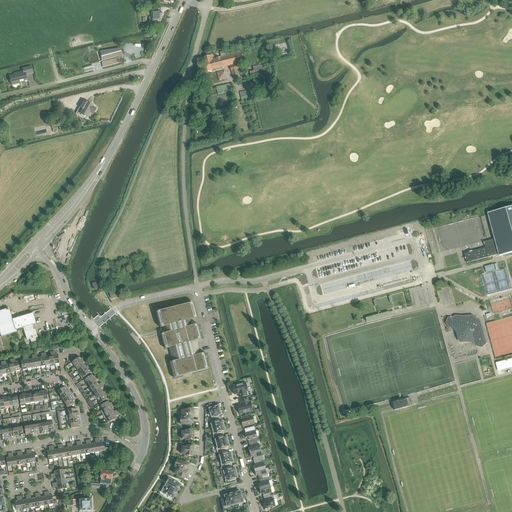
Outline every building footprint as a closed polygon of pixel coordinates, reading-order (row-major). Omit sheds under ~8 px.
[(161,15),(162,14),(162,13),(160,12),(160,11),(156,12),(151,12),(152,18),(149,18),(149,22),(152,22),(161,21),(160,16),(161,16),(161,15)] [(120,49),(101,52),(103,61),(103,62),(103,67),(121,62),(120,58),(122,58),(120,49)] [(242,52),(226,56),(225,51),(220,52),(221,58),(212,60),(211,56),(204,58),(207,71),(244,62),(242,52)] [(239,76),(237,70),(241,69),(241,68),(240,68),(239,65),(230,67),(234,79),(239,77),(239,76)] [(253,71),(250,72),(250,75),(250,76),(266,73),(265,65),(253,67),(253,71)] [(14,76),(10,77),(10,80),(10,82),(11,84),(12,85),(19,84),(20,86),(25,85),(24,81),(27,80),(26,76),(33,74),(31,67),(22,69),(23,72),(14,74),(14,76)] [(217,72),(220,81),(228,78),(226,70),(217,72)] [(228,85),(216,87),(218,95),(229,93),(228,90),(229,89),(228,85)] [(256,89),(239,93),(242,102),(258,97),(256,89)] [(84,101),(80,108),(83,110),(80,114),(86,118),(90,112),(93,115),(96,109),(93,107),(93,106),(87,103),(84,101)] [(484,245),(485,248),(488,257),(499,254),(499,256),(511,252),(511,206),(487,213),(489,218),(490,223),(491,227),(493,232),(494,237),(494,239),(483,242),(484,245)] [(467,263),(488,257),(485,248),(472,251),(469,252),(464,253),(465,258),(465,259),(467,263)] [(486,273),(495,270),(493,264),(485,267),(486,273)] [(163,327),(166,326),(166,328),(165,328),(166,331),(167,331),(167,332),(162,334),(165,349),(169,348),(173,362),(169,363),(173,377),(210,368),(206,353),(200,355),(196,341),(201,339),(197,324),(192,326),(191,325),(193,324),(192,322),(192,321),(190,321),(190,320),(193,319),(194,319),(196,318),(192,304),(190,304),(174,308),(158,313),(156,313),(160,328),(162,327),(163,327)] [(31,343),(38,340),(36,332),(34,332),(32,325),(36,324),(33,313),(12,320),(9,308),(0,310),(0,334),(1,337),(16,332),(16,330),(23,328),(27,340),(30,339),(31,343)] [(365,319),(367,325),(391,318),(389,312),(365,319)] [(449,328),(450,328),(455,328),(459,339),(463,342),(475,342),(476,346),(482,348),(483,347),(487,343),(481,321),(472,315),(463,316),(458,315),(457,318),(455,318),(453,318),(448,317),(446,322),(446,324),(449,328)] [(72,363),(75,367),(85,359),(83,357),(81,359),(79,358),(72,363)] [(15,372),(20,370),(18,362),(16,362),(15,359),(12,360),(15,372)] [(86,361),(85,359),(75,367),(78,370),(85,365),(84,363),(86,361)] [(86,367),(85,365),(78,370),(80,374),(90,367),(89,365),(86,367)] [(92,369),(90,367),(80,374),(83,378),(91,373),(89,371),(92,369)] [(85,380),(87,384),(98,377),(96,375),(93,377),(92,375),(85,380)] [(99,380),(98,377),(87,384),(90,388),(97,383),(96,381),(99,380)] [(98,384),(97,383),(90,388),(92,392),(103,385),(102,383),(98,385),(98,384)] [(245,383),(232,386),(234,395),(238,394),(239,397),(247,395),(246,392),(248,391),(245,383)] [(104,387),(103,385),(92,392),(95,396),(102,391),(101,389),(104,387)] [(57,392),(60,396),(68,390),(67,389),(66,389),(65,387),(57,392)] [(70,393),(68,390),(60,396),(62,400),(70,395),(69,393),(70,393)] [(103,393),(102,391),(95,396),(97,400),(108,393),(106,391),(103,393)] [(109,395),(108,393),(97,400),(100,404),(107,399),(106,397),(109,395)] [(71,397),(70,395),(62,400),(65,404),(73,399),(72,397),(71,397)] [(410,398),(393,403),(395,411),(412,406),(410,398)] [(75,401),(73,399),(65,404),(67,408),(71,406),(71,407),(76,407),(74,404),(75,403),(74,401),(75,401)] [(241,404),(237,405),(239,414),(253,411),(250,402),(249,402),(248,399),(240,401),(241,404)] [(100,406),(103,410),(114,405),(113,402),(110,404),(108,402),(100,406)] [(115,406),(114,405),(103,410),(101,411),(103,415),(113,410),(112,408),(115,406)] [(218,406),(209,409),(212,420),(209,421),(219,419),(218,415),(221,415),(218,406)] [(192,417),(194,417),(193,409),(186,410),(181,411),(182,417),(182,418),(192,417)] [(114,412),(113,410),(103,415),(105,419),(118,413),(117,410),(114,412)] [(119,415),(118,413),(105,419),(107,423),(109,422),(109,423),(117,419),(116,416),(119,415)] [(192,417),(182,418),(182,417),(180,417),(181,425),(193,424),(192,417)] [(252,417),(241,420),(243,427),(254,424),(254,423),(256,422),(255,417),(252,417)] [(219,419),(209,421),(210,425),(211,425),(212,429),(224,426),(222,421),(220,422),(219,419)] [(225,430),(224,426),(212,429),(214,433),(212,433),(213,437),(223,434),(222,431),(225,430)] [(194,440),(193,430),(186,430),(186,431),(181,431),(182,439),(186,439),(186,440),(194,440)] [(248,437),(249,443),(256,441),(260,440),(259,437),(257,438),(255,431),(245,434),(246,438),(248,437)] [(228,442),(227,437),(224,438),(223,434),(213,437),(215,445),(228,442)] [(257,444),(256,441),(249,443),(251,448),(248,448),(250,453),(260,450),(259,444),(257,444)] [(229,446),(228,442),(215,445),(217,453),(218,453),(227,450),(227,447),(229,446)] [(185,455),(193,456),(194,447),(186,446),(186,447),(182,446),(181,454),(185,454),(185,455)] [(220,461),(232,457),(231,453),(228,453),(227,450),(218,453),(219,456),(220,456),(221,460),(220,460),(220,461)] [(262,456),(260,450),(250,453),(251,457),(253,457),(254,462),(260,460),(261,460),(265,459),(264,459),(264,456),(262,456)] [(232,457),(220,461),(222,468),(232,466),(231,463),(233,462),(232,457)] [(174,467),(176,467),(186,471),(186,470),(189,464),(177,460),(174,467)] [(262,463),(261,460),(260,460),(254,462),(256,466),(253,467),(255,471),(265,468),(264,462),(262,463)] [(222,469),(220,469),(222,477),(236,473),(235,468),(232,469),(232,466),(222,468),(222,469)] [(178,475),(185,478),(188,471),(186,470),(186,471),(176,467),(174,473),(178,475)] [(267,474),(265,468),(255,471),(256,476),(258,475),(259,480),(266,478),(269,477),(269,474),(267,474)] [(111,484),(112,479),(113,472),(102,471),(101,478),(101,483),(111,484)] [(237,478),(236,473),(222,477),(223,477),(225,477),(226,481),(225,481),(226,484),(236,482),(235,478),(237,478)] [(181,485),(168,478),(160,495),(163,497),(172,502),(176,492),(177,493),(181,485)] [(267,481),(266,478),(259,480),(260,485),(258,485),(259,490),(270,487),(268,481),(267,481)] [(66,484),(53,486),(53,488),(57,488),(58,490),(59,496),(62,495),(61,490),(69,488),(68,484),(66,484)] [(272,493),(270,487),(259,490),(261,494),(263,494),(264,498),(271,496),(273,496),(272,494),(270,495),(270,493),(272,493)] [(49,492),(47,492),(49,505),(54,504),(57,503),(56,501),(53,501),(52,497),(52,495),(50,496),(49,492)] [(243,502),(240,492),(232,494),(235,504),(243,502)] [(232,494),(225,496),(227,507),(235,504),(232,494)] [(273,496),(271,496),(264,498),(266,504),(263,505),(265,509),(275,506),(273,499),(275,499),(274,496),(274,495),(273,496)] [(71,500),(71,501),(67,501),(68,506),(76,505),(75,504),(80,503),(80,511),(92,510),(91,499),(80,500),(75,500),(71,500)]
